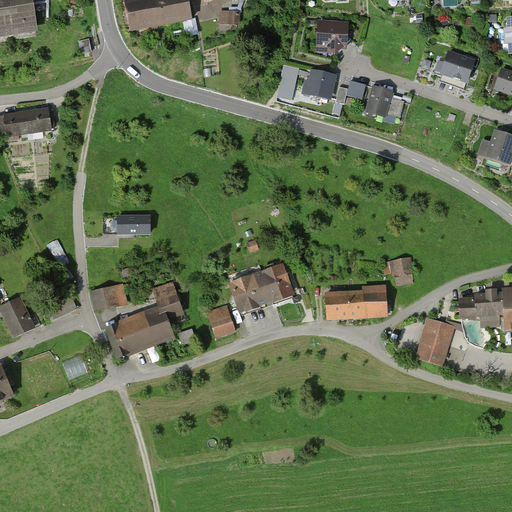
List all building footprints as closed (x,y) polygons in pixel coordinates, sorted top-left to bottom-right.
[(0,0),(0,42),(37,37),(31,3),(51,0),(0,0)] [(189,0),(133,0),(123,2),(129,34),(194,23),(189,0)] [(240,15),(220,14),(219,32),(239,33),(240,15)] [(350,25),(318,22),(315,50),(347,53),(350,25)] [(89,40),(80,42),(83,54),(92,52),(89,40)] [(475,63),(448,54),(440,76),(468,85),(475,63)] [(292,100),(300,69),(287,65),(278,96),(292,100)] [(511,70),(499,66),(491,91),(511,98),(511,70)] [(330,104),(337,77),(311,71),(304,97),(330,104)] [(385,124),(393,95),(370,89),(362,117),(385,124)] [(348,92),(339,90),(336,105),(345,107),(348,92)] [(52,111),(0,117),(0,129),(2,142),(19,139),(19,135),(54,130),(52,111)] [(511,152),(511,133),(495,127),(485,153),(508,162),(511,152)] [(150,218),(104,218),(104,233),(119,233),(119,235),(150,235),(150,218)] [(60,263),(70,258),(58,238),(49,244),(60,263)] [(386,261),(387,274),(396,273),(398,285),(416,283),(413,258),(386,261)] [(283,267),(231,285),(241,312),(272,301),(273,305),(294,298),(283,267)] [(122,285),(93,292),(97,311),(126,304),(122,285)] [(184,317),(175,285),(156,291),(165,322),(184,317)] [(505,315),(505,329),(511,329),(511,294),(496,295),(496,292),(488,292),(488,296),(476,296),(476,297),(468,298),(468,302),(460,303),(460,305),(459,305),(460,308),(461,317),(505,315)] [(388,294),(325,297),(327,324),(390,321),(388,294)] [(41,310),(48,324),(77,310),(71,296),(41,310)] [(29,318),(20,299),(1,308),(0,308),(0,318),(5,316),(15,338),(41,326),(36,315),(29,318)] [(233,331),(226,309),(210,314),(217,336),(233,331)] [(160,310),(107,330),(118,362),(172,342),(160,310)] [(451,334),(428,327),(419,359),(441,366),(451,334)] [(65,361),(69,378),(89,373),(84,355),(65,361)] [(2,367),(0,367),(0,401),(13,395),(2,367)]
